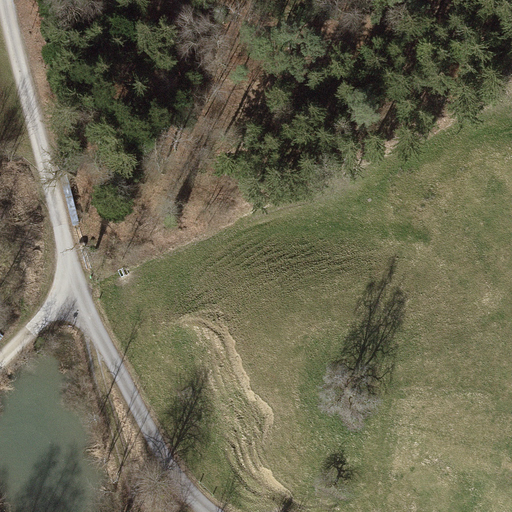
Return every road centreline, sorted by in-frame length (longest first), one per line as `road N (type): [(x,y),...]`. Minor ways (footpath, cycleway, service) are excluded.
road 1 (track): [(5,0),(78,283)]
road 2 (track): [(78,283),(168,464),(208,511)]
road 3 (track): [(89,308),(100,379),(140,511)]
